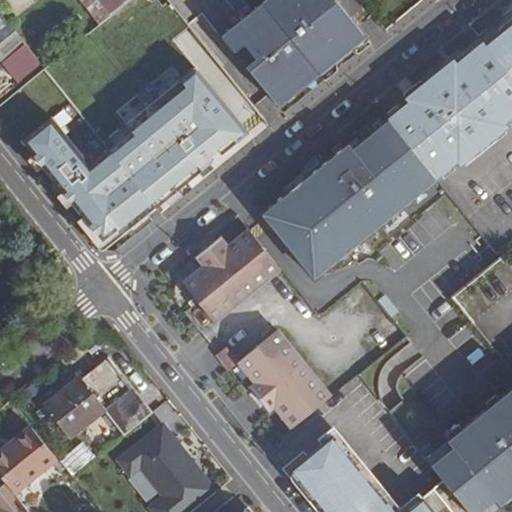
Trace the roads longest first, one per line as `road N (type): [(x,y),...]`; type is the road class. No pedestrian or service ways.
road 1 (residential): [(463,0),(107,290)]
road 2 (residential): [(107,290),(286,511)]
road 3 (unknown): [(227,192),(314,303),(335,303),(373,270),(398,295)]
road 4 (residential): [(0,156),(107,290)]
road 5 (residential): [(107,290),(0,377)]
road 6 (unknown): [(398,295),(476,399)]
